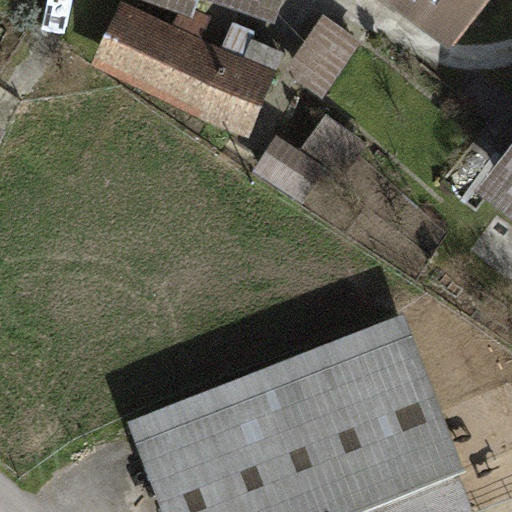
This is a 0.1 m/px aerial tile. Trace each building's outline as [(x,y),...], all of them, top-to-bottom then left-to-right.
[(473,0),(411,0),(451,30),(473,0)] [(357,44),(330,25),(299,68),(326,87),(357,44)] [(220,62),(197,53),(180,94),(251,124),(281,53),(252,41),(245,58),(225,50),(220,62)] [(329,116),(308,145),(349,174),(370,145),(329,116)] [(315,164),(282,142),(262,171),(296,194),(315,164)] [(511,163),(505,172),(501,178),(511,186),(511,163)] [(473,511),(411,351),(148,454),(170,511),(473,511)]
